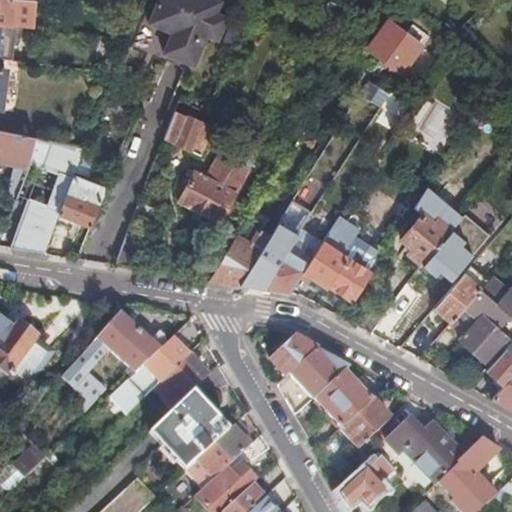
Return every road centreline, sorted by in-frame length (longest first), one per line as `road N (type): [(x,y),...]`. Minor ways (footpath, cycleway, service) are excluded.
road 1 (residential): [(208,303),(321,323),(511,434)]
road 2 (residential): [(324,511),(208,303)]
road 3 (residential): [(0,264),(208,303)]
